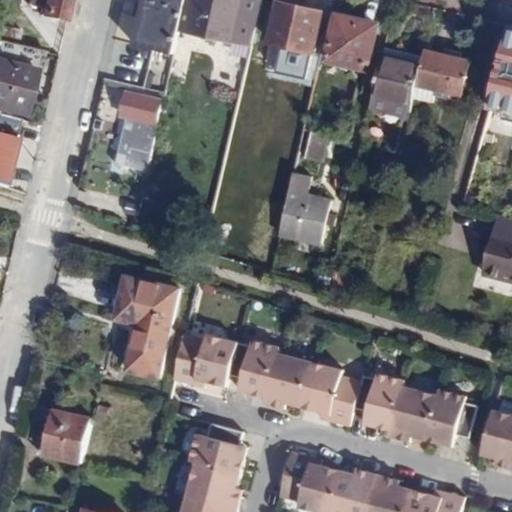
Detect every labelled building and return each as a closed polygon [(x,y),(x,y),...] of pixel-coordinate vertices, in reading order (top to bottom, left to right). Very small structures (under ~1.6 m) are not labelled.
[(40,14),(66,20),(70,0),(44,0),(44,2),(40,14)] [(145,0),(135,43),(174,52),(180,27),(186,0),(145,0)] [(186,0),(180,27),(192,30),(197,0),(186,0)] [(254,44),(264,0),(197,0),(192,30),(254,44)] [(280,2),(271,42),(298,49),(316,53),(323,13),(280,2)] [(338,15),(326,59),(338,63),(369,71),(380,26),(338,15)] [(0,40),(19,45),(23,32),(0,25),(0,40)] [(0,184),(3,186),(41,51),(19,45),(0,40),(0,184)] [(298,49),(271,42),(269,52),(296,58),(298,49)] [(471,62),(427,51),(423,62),(418,84),(463,95),(471,62)] [(511,53),(505,52),(495,90),(502,92),(511,55),(511,53)] [(371,105),(411,114),(418,84),(423,62),(383,53),(371,105)] [(231,75),(245,79),(249,63),(235,59),(231,75)] [(338,63),(326,59),(324,73),(334,76),(338,63)] [(249,63),(245,79),(257,82),(261,66),(249,63)] [(339,98),(313,91),(309,109),(334,115),(339,98)] [(147,171),(156,133),(164,102),(125,92),(119,116),(125,118),(114,163),(147,171)] [(467,205),(511,216),(511,99),(503,131),(486,127),(467,205)] [(451,170),(453,154),(433,150),(430,166),(451,170)] [(294,172),(280,233),(323,243),(333,201),(310,196),(314,177),(294,172)] [(511,221),(501,219),(486,274),(511,281),(511,221)] [(335,285),(351,289),(354,276),(338,272),(335,285)] [(131,370),(160,376),(181,287),(130,276),(119,320),(141,325),(131,370)] [(327,290),(352,298),(354,289),(351,289),(335,285),(329,284),(327,290)] [(256,393),(267,342),(255,339),(253,345),(210,333),(207,339),(187,334),(176,378),(198,383),(199,378),(209,381),(229,385),(232,373),(245,375),(244,382),(257,385),(255,393),(256,393)] [(282,346),(267,342),(256,393),(268,396),(266,402),(281,405),(282,400),(333,413),(331,419),(337,421),(348,375),(344,374),(345,369),(280,352),(282,346)] [(364,380),(348,375),(337,421),(352,424),(357,405),(370,409),(368,415),(381,418),(379,426),(393,429),(391,435),(405,439),(406,433),(413,435),(442,442),(444,436),(457,438),(459,432),(472,435),(480,405),(467,401),(469,395),(442,388),(440,394),(405,385),(407,379),(380,372),(378,377),(365,375),(364,380)] [(199,378),(198,383),(208,386),(209,381),(199,378)] [(242,389),(255,393),(257,385),(244,382),(242,389)] [(81,463),(91,418),(57,410),(47,455),(81,463)] [(511,413),(503,411),(495,410),(484,454),(492,456),(499,458),(506,460),(505,465),(511,466),(511,413)] [(381,418),(368,415),(367,422),(379,426),(381,418)] [(247,459),(241,458),(240,458),(242,445),(245,432),(215,423),(212,437),(199,434),(192,460),(198,462),(184,511),(238,511),(243,497),(237,495),(239,488),(247,459)] [(455,445),(457,438),(444,436),(442,442),(455,445)] [(240,458),(241,458),(247,459),(250,447),(244,445),(242,445),(240,458)] [(301,507),(315,511),(326,466),(323,465),(314,462),(316,456),(294,451),(283,496),(303,501),(301,507)] [(324,458),(316,456),(314,462),(323,465),(324,458)] [(326,466),(315,511),(319,511),(462,511),(467,497),(446,491),(444,497),(435,495),(400,485),(393,484),(394,478),(366,470),(365,475),(357,474),(326,466)]
